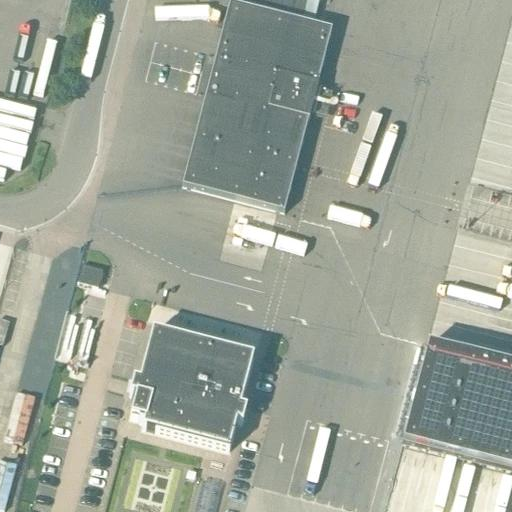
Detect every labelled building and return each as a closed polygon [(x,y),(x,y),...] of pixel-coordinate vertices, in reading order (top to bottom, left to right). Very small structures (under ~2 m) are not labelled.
[(234,0),(234,2),(314,22),(319,0),(234,0)] [(229,6),(182,189),(284,216),(331,32),(229,6)] [(0,298),(14,248),(0,244),(0,298)] [(82,268),(77,286),(98,291),(102,273),(82,268)] [(253,361),(152,335),(139,385),(133,383),(129,398),(136,399),(130,421),(144,425),(142,432),(229,454),(236,426),(242,427),(246,412),(240,411),(253,361)] [(511,368),(428,347),(402,445),(511,473),(511,368)] [(293,472),(287,496),(354,511),(358,494),(370,497),(376,471),(353,466),(358,444),(331,438),(331,439),(318,436),(313,456),(306,455),(302,473),(293,472)]
